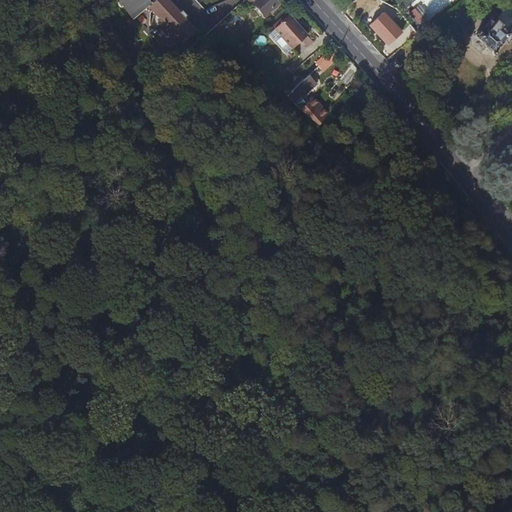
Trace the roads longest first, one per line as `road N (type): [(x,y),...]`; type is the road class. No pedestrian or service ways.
road 1 (track): [(364,511),(108,33)]
road 2 (secondary): [(511,232),(312,0)]
